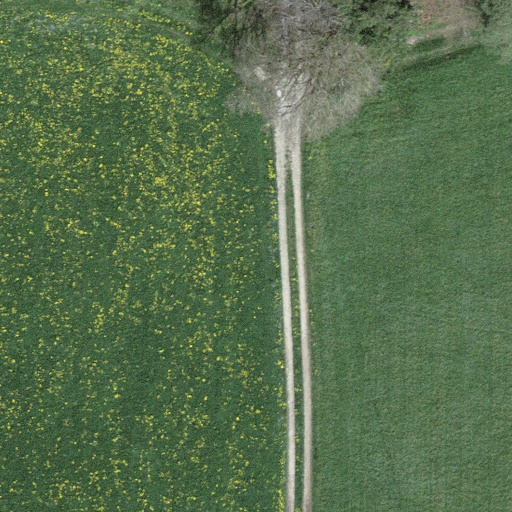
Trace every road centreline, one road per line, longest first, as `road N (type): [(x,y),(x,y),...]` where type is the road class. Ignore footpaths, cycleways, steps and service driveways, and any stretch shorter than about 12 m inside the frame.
road 1 (track): [(511,24),(289,119),(259,79),(213,52),(120,16),(0,4)]
road 2 (track): [(289,511),(287,0)]
